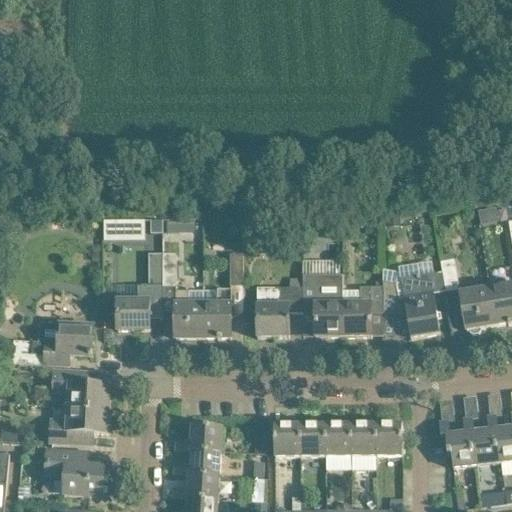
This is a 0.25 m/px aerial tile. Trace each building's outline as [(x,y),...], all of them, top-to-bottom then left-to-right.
[(120,224),(104,224),(105,243),(120,242),(120,224)] [(177,224),(167,224),(167,236),(177,236),(177,224)] [(164,289),(164,257),(163,251),(163,244),(149,244),(149,289),(137,289),(137,305),(118,306),(118,334),(151,334),(150,322),(163,322),(164,289)] [(176,257),(164,257),(164,289),(176,289),(176,257)] [(230,257),(230,289),(243,289),(243,257),(230,257)] [(441,265),(443,281),(445,288),(446,295),(459,293),(456,273),(454,263),(441,265)] [(383,285),(384,318),(408,322),(411,343),(441,338),(434,297),(440,296),(446,295),(445,288),(443,281),(437,281),(436,277),(401,282),(405,303),(398,304),(396,287),(383,285)] [(316,341),(342,341),(342,307),(342,278),(303,278),(303,281),(302,291),(303,316),(316,316),(316,341)] [(289,316),(303,316),(302,291),(303,281),(289,281),(289,291),(257,292),(258,322),(258,341),(290,341),(289,316)] [(372,317),(384,318),(383,285),(383,284),(376,284),(376,291),(359,291),(359,307),(342,307),(342,341),(372,341),(372,317)] [(511,287),(490,291),(496,329),(508,327),(508,328),(511,327),(511,287)] [(496,329),(490,291),(460,296),(463,315),(467,334),(470,334),(470,336),(473,338),(479,337),(481,334),(481,332),(496,329)] [(176,342),(204,342),(203,293),(175,293),(175,322),(176,342)] [(203,293),(204,342),(218,342),(218,343),(223,343),(223,342),(232,342),(232,293),(203,293)] [(14,345),(13,367),(69,371),(70,359),(93,360),(94,330),(39,327),(38,347),(14,345)] [(69,397),(69,412),(109,415),(110,390),(97,389),(98,377),(55,374),(54,396),(69,397)] [(109,415),(69,412),(68,425),(51,424),(50,446),(93,449),(94,437),(107,438),(109,415)] [(502,469),(511,467),(511,431),(499,433),(497,419),(488,421),(489,434),(493,434),(495,453),(500,453),(502,469)] [(477,472),(502,469),(500,453),(495,453),(493,434),(489,434),(475,436),(473,422),(464,423),(465,437),(469,437),(471,456),(475,455),(477,472)] [(454,475),(477,472),(475,455),(471,456),(469,437),(465,437),(451,439),(449,424),(440,425),(441,440),(446,439),(448,462),(452,461),(454,475)] [(403,428),(377,429),(377,460),(403,460),(403,428)] [(176,454),(191,455),(191,454),(221,456),(223,431),(193,429),(192,445),(177,444),(176,454)] [(301,461),(300,429),(275,429),(275,461),(301,461)] [(326,429),(300,429),(301,461),(326,460),(326,429)] [(352,429),(326,429),(326,460),(352,460),(352,429)] [(377,429),(352,429),(352,460),(377,460),(377,429)] [(24,448),(23,458),(29,458),(35,454),(35,449),(24,448)] [(63,498),(83,500),(103,501),(105,470),(91,469),(92,457),(47,454),(45,481),(64,482),(63,498)] [(175,478),(190,478),(220,480),(221,456),(191,454),(191,455),(190,469),(176,468),(175,478)] [(4,511),(9,459),(0,458),(0,511),(4,511)] [(265,466),(255,466),(255,482),(265,482),(265,466)] [(173,502),(188,503),(188,502),(218,503),(220,480),(190,478),(189,493),(174,492),(173,502)] [(217,511),(218,503),(188,502),(188,503),(187,511),(217,511)]
